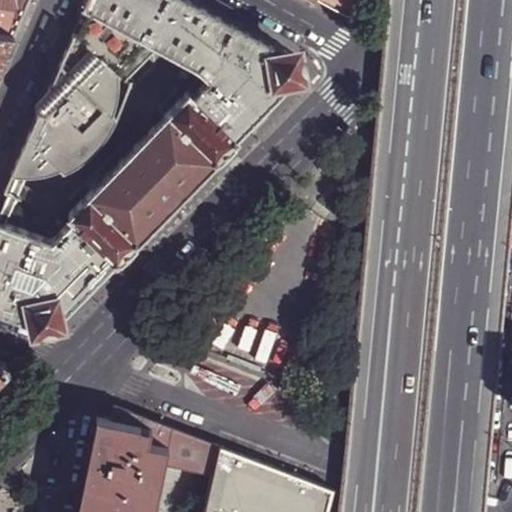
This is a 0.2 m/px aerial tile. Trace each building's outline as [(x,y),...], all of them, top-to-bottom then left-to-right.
[(0,0),(0,31),(14,35),(29,1),(29,0),(0,0)] [(0,220),(0,308),(33,322),(38,323),(45,325),(52,323),(80,295),(102,273),(115,260),(116,261),(139,238),(139,237),(214,160),(237,137),(236,135),(239,132),(287,83),(297,73),(300,68),(299,61),(295,55),(289,52),(277,45),(248,29),(197,1),(195,0),(84,0),(83,3),(86,4),(152,41),(158,44),(198,66),(210,77),(193,95),(189,91),(68,214),(73,218),(52,240),(6,223),(0,220)] [(318,0),(353,19),(370,0),(318,0)] [(36,104),(37,107),(38,109),(40,110),(12,174),(17,175),(0,214),(0,220),(6,223),(26,175),(44,174),(59,170),(62,172),(64,171),(78,165),(86,159),(96,150),(115,123),(118,117),(118,116),(115,116),(114,114),(119,96),(120,86),(120,76),(152,41),(86,4),(49,87),(37,100),(36,103),(36,104)] [(0,66),(8,49),(14,35),(0,31),(0,66)] [(125,80),(158,44),(152,41),(120,76),(125,80)] [(0,361),(0,377),(8,370),(7,364),(0,361)] [(113,404),(110,417),(104,416),(83,511),(154,511),(164,464),(213,474),(219,445),(113,404)] [(219,445),(213,474),(203,511),(327,511),(333,489),(219,445)]
